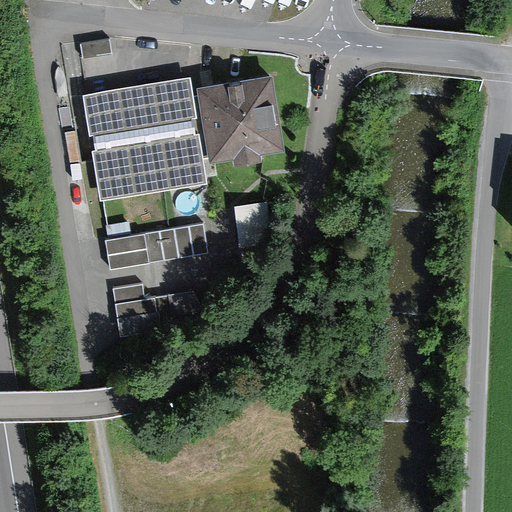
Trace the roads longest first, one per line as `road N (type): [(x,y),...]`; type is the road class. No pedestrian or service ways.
road 1 (residential): [(328,43),(314,193),(296,264),(263,314),(201,376),(141,403),(0,413)]
road 2 (track): [(42,31),(116,511)]
road 3 (unclassified): [(505,61),(479,304),(472,511)]
road 4 (residential): [(328,43),(505,61)]
